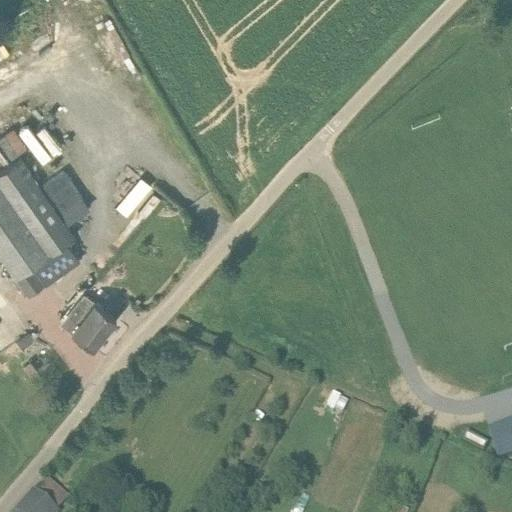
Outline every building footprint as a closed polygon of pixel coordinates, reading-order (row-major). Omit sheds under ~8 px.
[(121,69),(104,79),(116,98),(133,88),(121,69)] [(74,238),(19,159),(0,172),(0,255),(16,279),(74,238)] [(83,200),(62,172),(42,186),(62,215),(83,200)] [(129,214),(154,186),(144,176),(118,205),(129,214)] [(116,319),(85,294),(62,323),(92,348),(116,319)] [(37,372),(30,363),(22,368),(29,378),(37,372)] [(334,409),(342,413),(347,400),(340,397),(332,393),(325,408),(333,412),(334,409)] [(15,511),(56,511),(58,511),(34,491),(15,511)]
